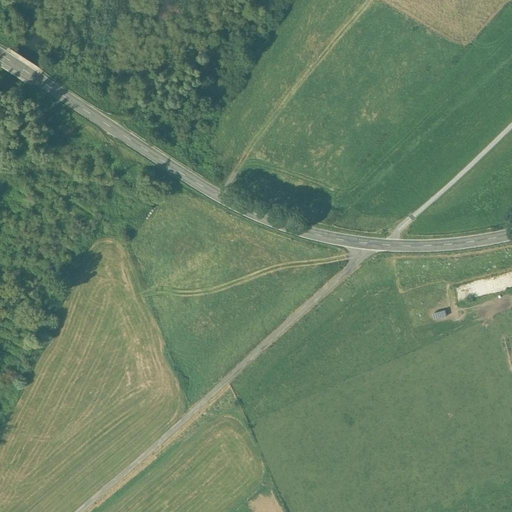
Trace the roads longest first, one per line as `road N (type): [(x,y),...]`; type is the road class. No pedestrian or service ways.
road 1 (tertiary): [(0,55),(253,214),(327,238),(378,243)]
road 2 (unclassified): [(378,243),(79,511)]
road 3 (tertiary): [(378,243),(444,245),(511,234)]
